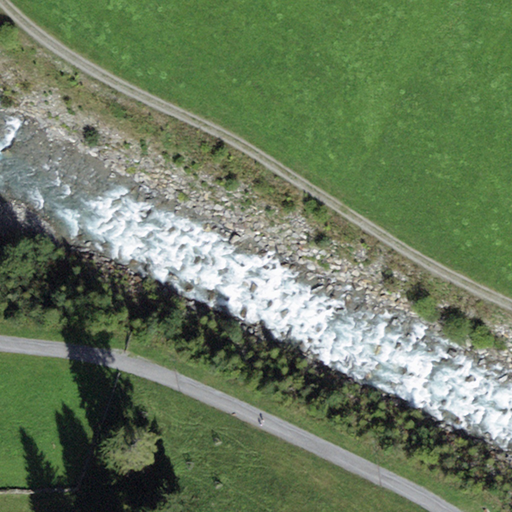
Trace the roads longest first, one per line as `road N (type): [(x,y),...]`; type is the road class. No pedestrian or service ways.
road 1 (track): [(5,0),(81,67),(221,133),(395,246),(511,303)]
road 2 (track): [(0,345),(152,369),(445,511)]
